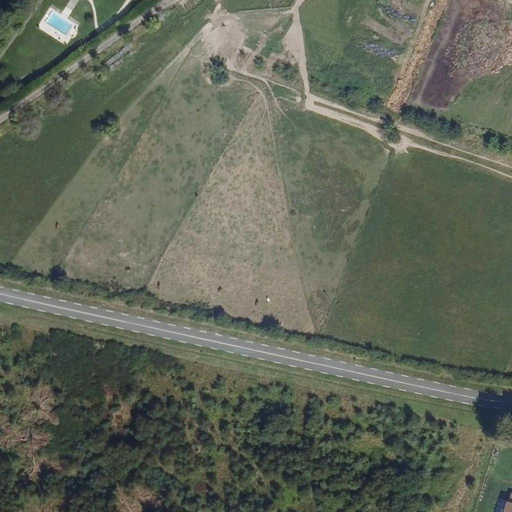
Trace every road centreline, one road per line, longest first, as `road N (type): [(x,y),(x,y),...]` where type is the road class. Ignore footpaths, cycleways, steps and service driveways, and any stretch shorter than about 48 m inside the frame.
road 1 (tertiary): [(511,400),(0,294)]
road 2 (unknown): [(0,126),(177,0)]
